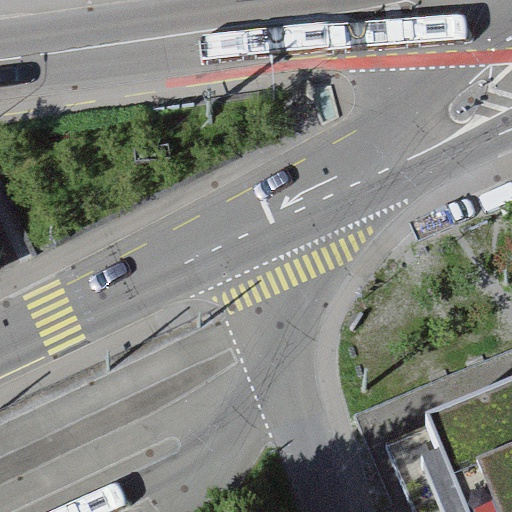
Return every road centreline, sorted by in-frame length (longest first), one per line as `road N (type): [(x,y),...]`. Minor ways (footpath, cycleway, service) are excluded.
road 1 (primary): [(312,23),(0,62)]
road 2 (residential): [(268,226),(288,275),(295,406),(332,511)]
road 3 (tertiary): [(268,226),(0,350)]
road 4 (tertiary): [(268,226),(388,191),(511,136)]
road 5 (tertiary): [(427,71),(396,129),(340,162),(268,226)]
road 6 (primary): [(487,0),(312,23)]
road 7 (tertiary): [(312,23),(427,71)]
